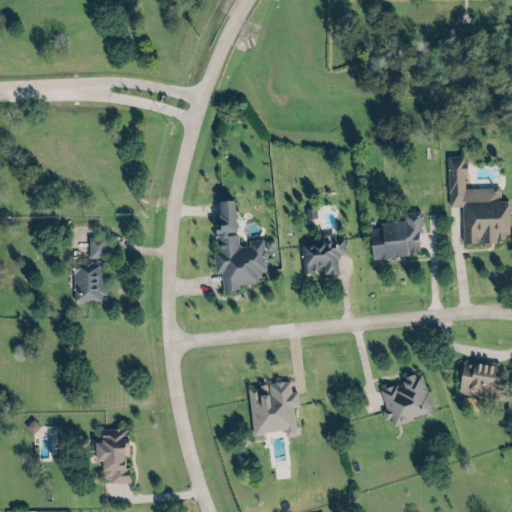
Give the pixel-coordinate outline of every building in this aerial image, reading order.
[(464,188),(463,155),(446,155),(448,206),(459,205),(460,242),(480,241),(480,243),(494,243),(493,236),(507,236),(506,201),(498,201),(498,187),(464,188)] [(213,204),(232,203),(235,245),(241,245),(240,240),(258,239),(258,249),(261,251),(262,272),(256,273),(257,289),(237,290),(237,294),(216,296),(214,275),(210,275),(209,257),(217,257),(213,204)] [(367,228),(370,258),(420,253),(416,211),(401,212),(401,220),(378,222),(378,228),(367,228)] [(86,258),(104,258),(104,236),(86,236),(86,258)] [(300,271),(321,269),(321,274),(336,273),(335,254),(343,253),(342,238),(333,238),(333,236),(297,240),(300,271)] [(71,301),(102,301),(102,261),(71,261),(71,301)] [(494,361),(471,359),(471,363),(459,363),(458,391),(492,393),(494,361)] [(431,413),(419,372),(400,377),(403,386),(396,388),(394,383),(377,388),(383,409),(379,410),(382,418),(388,417),(390,424),(431,413)] [(284,381),(255,384),(256,388),(242,389),(247,437),(261,436),(261,432),(276,431),(277,439),(291,437),(288,408),(292,408),(290,393),(286,393),(284,381)] [(98,426),(122,426),(122,436),(125,436),(125,444),(122,442),(121,467),(124,464),(123,479),(105,478),(105,475),(98,475),(99,467),(88,467),(88,458),(91,458),(91,441),(98,441),(98,426)]
